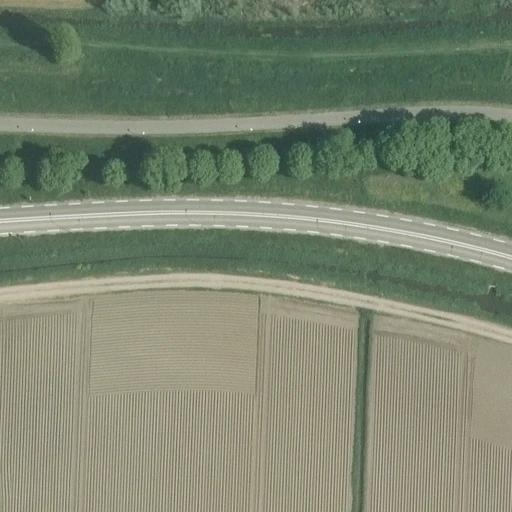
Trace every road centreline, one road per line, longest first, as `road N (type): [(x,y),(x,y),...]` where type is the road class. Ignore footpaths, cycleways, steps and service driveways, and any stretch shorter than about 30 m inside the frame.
road 1 (track): [(511,337),(332,294),(191,279),(0,299)]
road 2 (tertiary): [(0,221),(253,213),(354,223),(511,259)]
